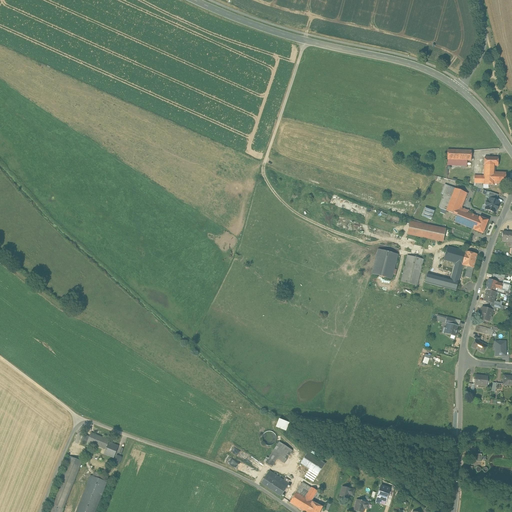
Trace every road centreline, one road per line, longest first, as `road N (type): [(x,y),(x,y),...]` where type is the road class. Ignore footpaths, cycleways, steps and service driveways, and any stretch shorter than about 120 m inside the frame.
road 1 (track): [(291,509),(220,466),(78,417),(39,511)]
road 2 (tertiary): [(193,0),(285,35),(412,64),(458,88)]
road 3 (tertiary): [(511,192),(461,360)]
road 4 (residential): [(461,360),(454,501)]
